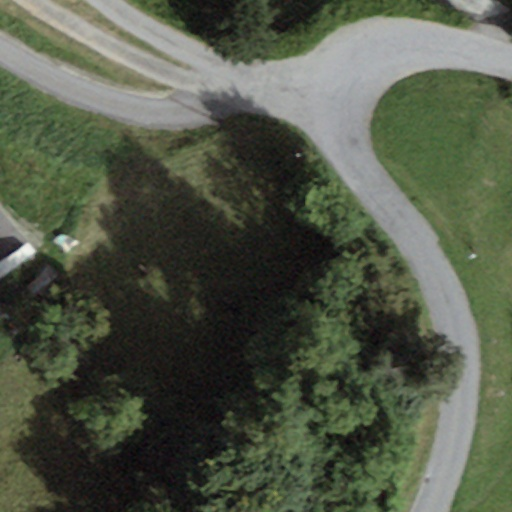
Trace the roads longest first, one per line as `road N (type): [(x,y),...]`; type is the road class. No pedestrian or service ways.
road 1 (residential): [(430,511),(456,443),(464,383),(459,329),(429,265),(355,156),(339,124),(338,98)]
road 2 (residential): [(338,98),(199,55),(110,0)]
road 3 (residential): [(338,98),(362,65),(392,52),(459,50),(511,69)]
